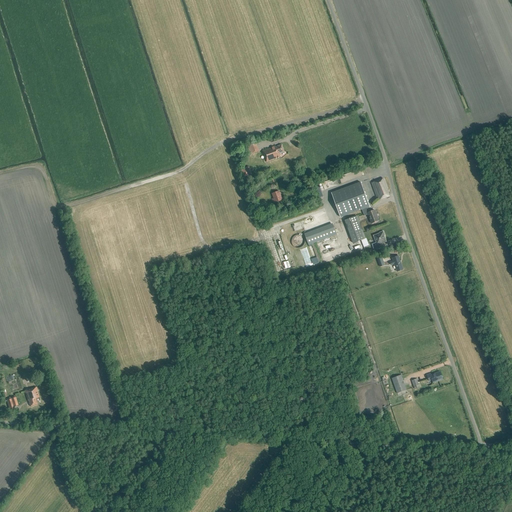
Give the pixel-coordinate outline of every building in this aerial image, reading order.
[(256,142),(249,145),(252,154),(259,151),(256,142)] [(279,153),(284,152),(282,145),(276,147),(276,146),(263,151),(267,162),(281,157),(279,153)] [(249,166),(241,169),(243,178),(252,175),(249,166)] [(267,168),(260,170),(262,176),(269,173),(267,168)] [(383,179),(371,183),(377,197),(378,197),(379,200),(390,196),(383,179)] [(379,221),(375,211),(369,213),(367,207),(369,206),(360,183),(332,194),(341,217),(362,209),(364,216),(368,215),(372,224),(379,221)] [(282,200),(279,191),(272,194),(273,199),(272,199),(273,204),(282,200)] [(365,239),(357,216),(345,221),(353,243),(365,239)] [(309,246),(337,235),(333,225),(305,236),(309,246)] [(385,235),(383,232),(383,231),(379,233),(379,234),(373,236),(376,243),(372,244),(374,250),(380,248),(378,245),(386,242),(384,236),(385,235)] [(300,235),(298,235),(296,235),(294,236),(292,238),(291,240),(291,242),(292,244),(293,246),(294,247),(296,248),(298,248),(300,248),(302,247),(303,245),(304,243),(305,241),(304,239),(303,237),(302,236),(300,235)] [(280,254),(273,256),(275,262),(277,262),(277,264),(281,263),(282,265),(280,266),(280,267),(278,268),(279,271),(284,269),(280,254)] [(391,265),(394,264),(397,272),(403,270),(398,256),(392,258),(393,261),(390,262),(391,265)] [(433,383),(443,379),(440,372),(431,375),(430,374),(427,375),(429,381),(432,380),(433,383)] [(397,393),(406,390),(401,375),(392,378),(397,393)] [(35,399),(39,398),(36,387),(25,391),(28,401),(30,407),(37,405),(35,399)] [(16,398),(11,399),(9,398),(6,400),(10,410),(14,409),(14,407),(18,405),(16,398)]
